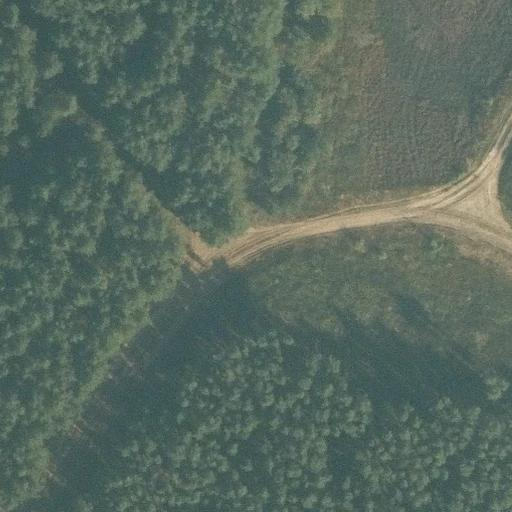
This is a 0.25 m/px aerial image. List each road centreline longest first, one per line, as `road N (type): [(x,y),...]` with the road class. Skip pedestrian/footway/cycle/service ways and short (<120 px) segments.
road 1 (track): [(218,255),(408,214),(484,180),(511,119)]
road 2 (track): [(24,511),(218,255)]
